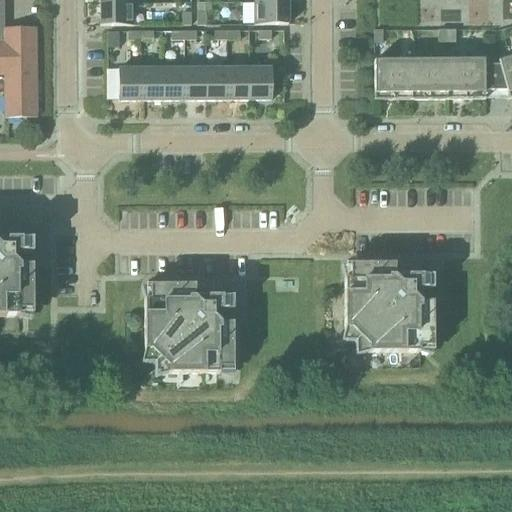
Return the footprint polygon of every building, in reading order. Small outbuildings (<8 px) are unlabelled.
[(34,29),(2,29),(2,0),(0,0),(0,94),(3,94),(3,119),(35,119),(34,29)] [(253,26),(287,26),(286,3),(253,4),(253,26)] [(98,27),(103,27),(132,27),(132,4),(98,5),(98,27)] [(181,13),(181,26),(190,26),(190,13),(181,13)] [(197,13),(197,26),(206,26),(205,13),(197,13)] [(372,44),(381,44),(381,31),(372,31),(372,44)] [(437,44),(454,44),(454,31),(437,31),(437,44)] [(170,32),(171,42),(185,42),(185,32),(170,32)] [(200,42),(200,32),(185,32),(185,42),(200,42)] [(213,32),(213,42),(228,42),(228,32),(213,32)] [(242,42),(242,32),(228,32),(228,42),(242,42)] [(257,41),(270,41),(269,32),(257,32),(257,41)] [(139,41),(139,33),(126,33),(126,41),(139,41)] [(139,33),(139,41),(152,41),(151,33),(139,33)] [(511,99),(511,58),(497,62),(498,66),(483,66),(483,61),(372,62),(373,100),(372,100),(372,101),(506,101),(511,99)] [(248,102),(247,69),(226,70),(226,102),(248,102)] [(247,69),(248,102),(270,102),(270,69),(247,69)] [(139,102),(139,70),(116,70),(117,102),(139,102)] [(161,102),(160,70),(139,70),(139,102),(161,102)] [(182,102),(182,70),(160,70),(161,102),(182,102)] [(204,102),(204,70),(182,70),(182,102),(204,102)] [(226,102),(226,70),(204,70),(204,102),(226,102)] [(31,312),(31,267),(19,267),(19,255),(31,255),(30,241),(17,241),(17,233),(0,232),(0,317),(17,318),(17,316),(21,312),(31,312)] [(431,348),(431,303),(419,303),(419,290),(431,290),(431,277),(417,277),(417,268),(393,268),(393,265),(348,265),(348,275),(344,279),(342,279),(343,330),(349,330),(366,348),(366,354),(418,353),(418,352),(421,348),(431,348)] [(193,290),(193,286),(148,287),(148,296),(144,301),(143,301),(143,352),(149,352),(166,369),(166,375),(218,375),(218,373),(222,369),(231,369),(231,324),(219,324),(219,312),(231,312),(231,298),(217,298),(217,290),(193,290)]
